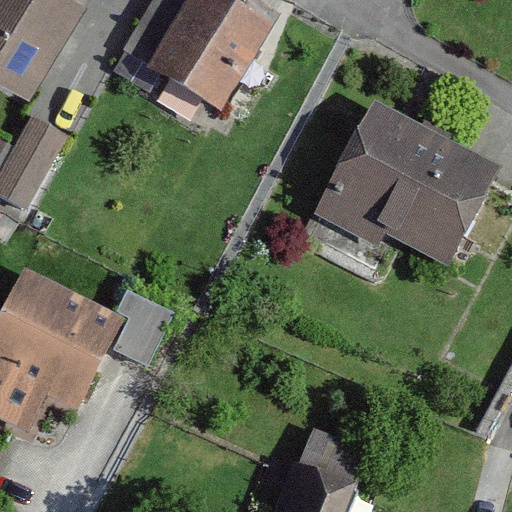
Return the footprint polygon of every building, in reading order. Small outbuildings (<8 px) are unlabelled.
[(79,1),(77,0),(0,0),(0,80),(23,95),(79,1)] [(270,29),(214,0),(177,0),(139,73),(224,117),(270,29)] [(498,161),(372,102),(320,210),(445,270),(498,161)] [(0,188),(33,204),(69,129),(32,112),(19,138),(0,129),(0,188)] [(129,321),(24,268),(0,316),(0,385),(77,424),(129,321)] [(333,511),(347,479),(296,459),(275,511),(333,511)]
